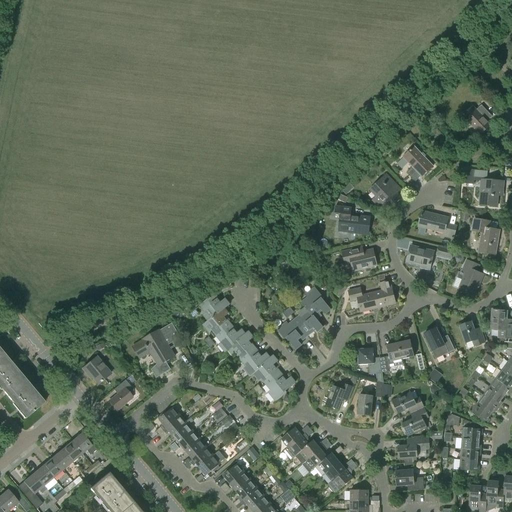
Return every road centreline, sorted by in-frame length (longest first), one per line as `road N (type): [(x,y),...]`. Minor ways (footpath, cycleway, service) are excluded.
road 1 (residential): [(129,420),(174,382),(236,397),(253,418),(280,423),(296,407)]
road 2 (residential): [(420,303),(392,256),(392,239),(395,223),(431,194),(433,181)]
road 3 (residential): [(309,379),(330,364),(349,331),(394,325),(420,303)]
road 4 (residential): [(234,511),(218,492),(194,485),(155,452),(129,420)]
road 5 (tertiary): [(79,396),(0,302)]
